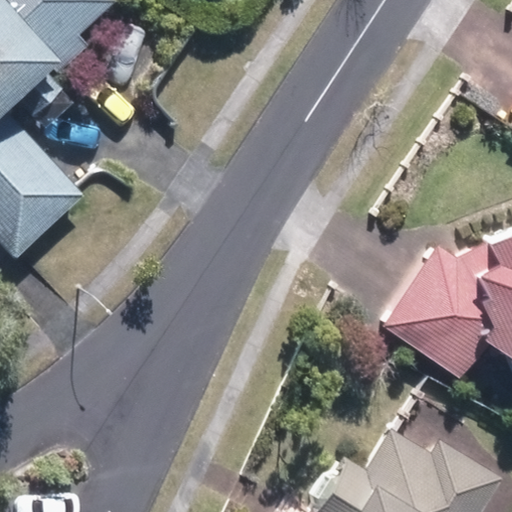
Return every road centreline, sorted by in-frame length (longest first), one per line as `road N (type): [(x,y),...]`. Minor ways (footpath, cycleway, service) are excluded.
road 1 (residential): [(386,0),(168,330)]
road 2 (residential): [(0,439),(168,330)]
road 3 (residential): [(168,330),(109,511)]
